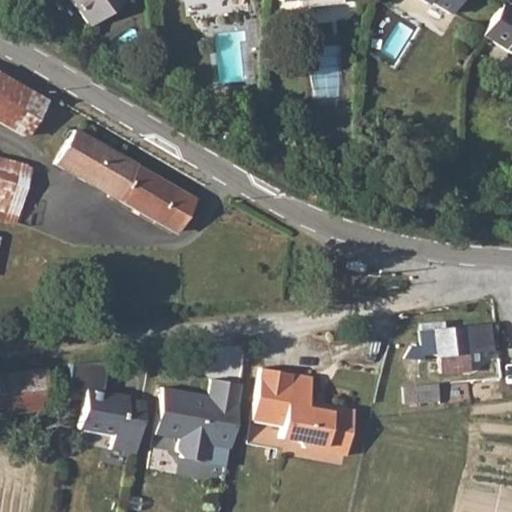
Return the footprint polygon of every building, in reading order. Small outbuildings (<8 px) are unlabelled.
[(68,0),(86,25),(121,0),(68,0)] [(418,0),(423,2),(426,2),(445,13),(452,0),(418,0)] [(511,8),(503,2),(481,36),(511,55),(511,8)] [(0,120),(27,136),(49,98),(0,70),(0,120)] [(71,132),(52,165),(172,233),(191,199),(71,132)] [(0,160),(0,220),(11,223),(26,167),(0,160)] [(410,347),(394,370),(397,378),(400,380),(406,379),(421,357),(433,356),(435,377),(463,375),(462,354),(486,352),(484,326),(415,330),(415,349),(410,347)] [(50,371),(0,369),(0,408),(49,410),(50,371)] [(257,369),(247,421),(275,425),(273,438),(296,443),(295,447),(340,455),(349,412),(326,407),(324,415),(300,411),(307,379),(257,369)] [(227,446),(238,383),(208,378),(205,394),(159,386),(151,432),(176,437),(173,449),(178,456),(198,460),(205,455),(207,443),(227,446)] [(132,452),(142,400),(125,398),(126,395),(83,387),(76,428),(110,434),(108,448),(132,452)] [(436,387),(399,390),(399,405),(437,402),(436,387)]
